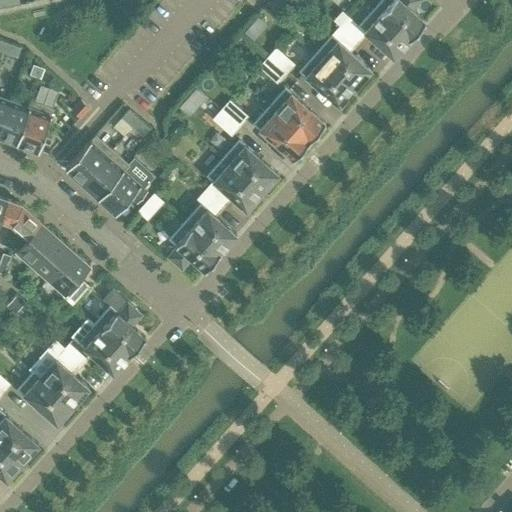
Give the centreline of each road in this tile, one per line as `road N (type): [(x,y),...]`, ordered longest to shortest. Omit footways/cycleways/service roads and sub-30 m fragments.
road 1 (residential): [(182,311),(465,0)]
road 2 (residential): [(11,511),(182,311)]
road 3 (residential): [(0,165),(37,179),(182,311)]
